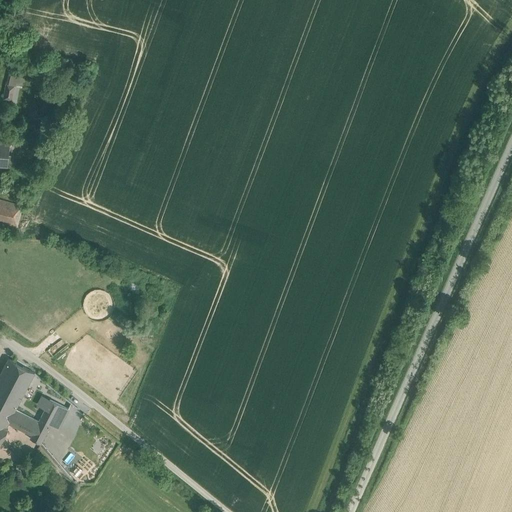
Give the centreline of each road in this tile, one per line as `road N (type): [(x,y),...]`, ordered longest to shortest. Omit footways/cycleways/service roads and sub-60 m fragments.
road 1 (unclassified): [(511,143),(348,511)]
road 2 (unclassified): [(226,511),(0,335)]
